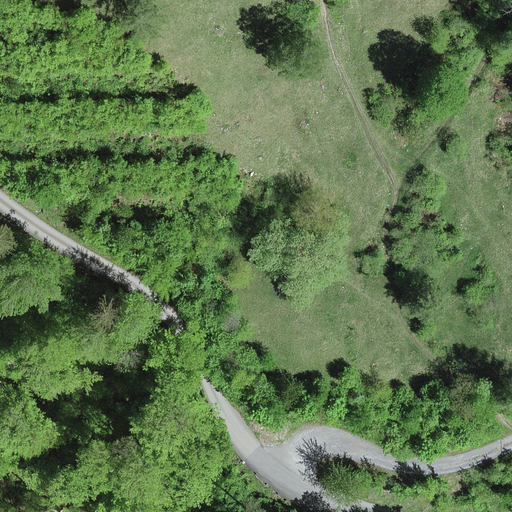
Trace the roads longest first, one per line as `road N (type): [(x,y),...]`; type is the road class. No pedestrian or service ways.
road 1 (unclassified): [(360,511),(290,486),(252,456),(220,416),(192,352),(165,315),(137,288),(0,202)]
road 2 (track): [(290,486),(314,447),(337,443),(428,470),(511,446)]
